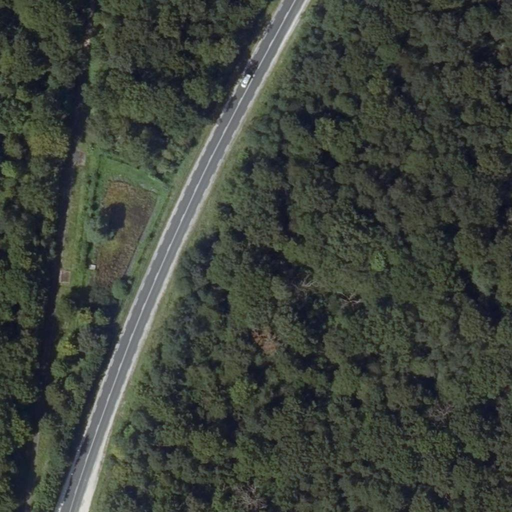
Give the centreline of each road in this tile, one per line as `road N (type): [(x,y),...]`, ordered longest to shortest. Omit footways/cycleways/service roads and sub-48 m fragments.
road 1 (primary): [(295,0),(172,244),(70,511)]
road 2 (track): [(26,511),(94,0)]
